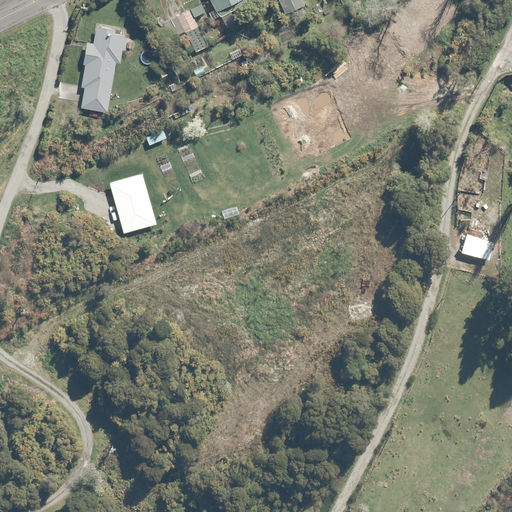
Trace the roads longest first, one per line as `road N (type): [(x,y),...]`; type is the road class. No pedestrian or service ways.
road 1 (residential): [(333,511),(416,340),(452,175),(511,17)]
road 2 (residential): [(62,0),(49,79),(0,213)]
